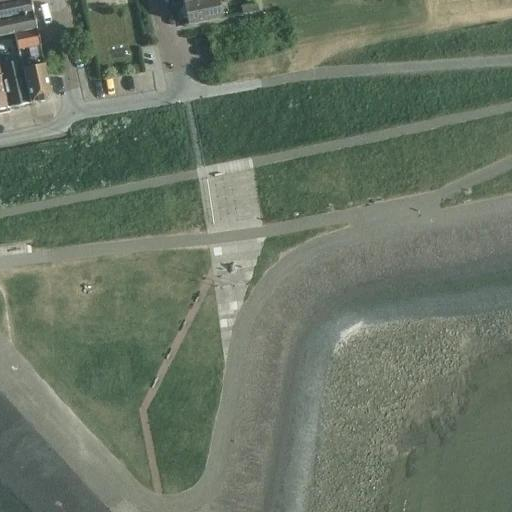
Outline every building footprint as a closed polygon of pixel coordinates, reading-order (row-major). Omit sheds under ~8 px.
[(0,19),(31,12),(28,0),(9,0),(0,2),(0,19)] [(216,0),(197,0),(182,3),(186,24),(220,17),(216,0)] [(241,13),(257,10),(256,2),(240,5),(241,13)] [(0,36),(12,34),(35,29),(31,12),(0,19),(0,36)] [(45,101),(49,94),(35,29),(12,34),(16,52),(30,49),(31,57),(18,60),(27,104),(45,101)] [(27,104),(18,60),(8,62),(6,53),(0,54),(0,78),(6,109),(27,104)]
